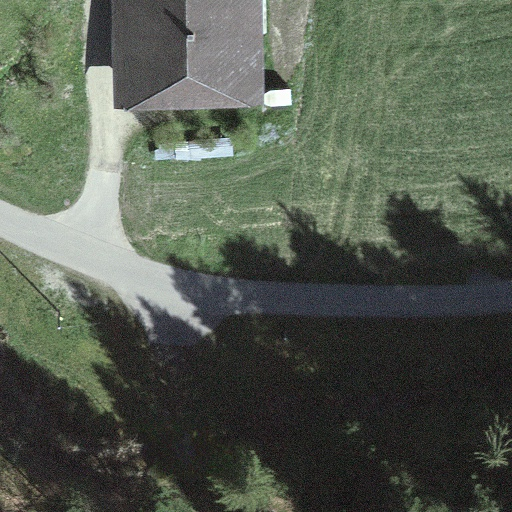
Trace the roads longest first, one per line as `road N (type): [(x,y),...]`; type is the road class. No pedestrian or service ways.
road 1 (unclassified): [(0,215),(146,281),(243,298),(366,305),(511,296)]
road 2 (track): [(146,281),(200,500),(195,511)]
